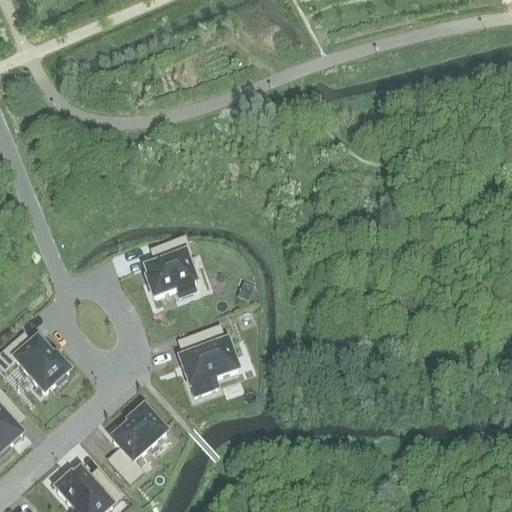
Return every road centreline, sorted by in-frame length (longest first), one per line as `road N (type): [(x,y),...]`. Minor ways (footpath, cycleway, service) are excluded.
road 1 (residential): [(0,498),(116,394),(126,379),(120,363)]
road 2 (residential): [(71,294),(0,134)]
